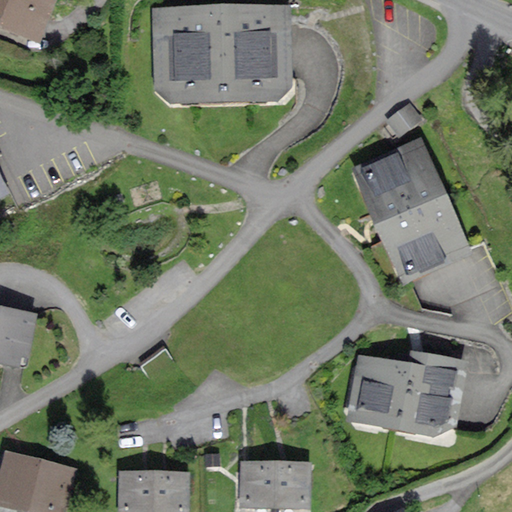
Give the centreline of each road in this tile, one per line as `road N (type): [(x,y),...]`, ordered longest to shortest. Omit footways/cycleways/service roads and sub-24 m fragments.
road 1 (residential): [(133,433),(252,400),(365,318),(369,288),(296,198)]
road 2 (residential): [(296,198),(109,357),(0,426)]
road 3 (residential): [(296,198),(0,99)]
road 4 (residential): [(473,3),(444,62),(328,153),(296,198)]
road 5 (residential): [(377,511),(482,471),(511,447)]
road 6 (residential): [(511,145),(477,104),(499,15)]
